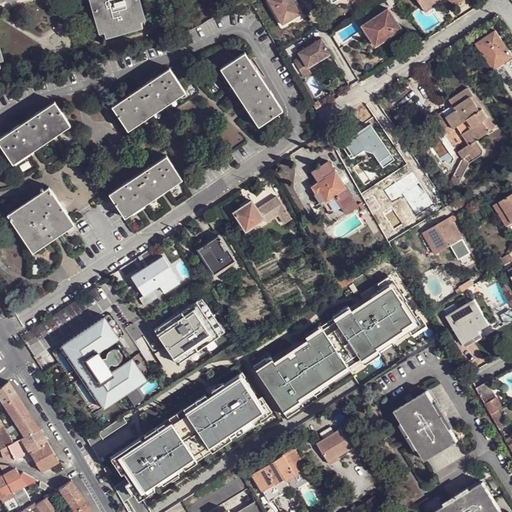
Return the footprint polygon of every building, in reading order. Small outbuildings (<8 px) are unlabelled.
[(106,34),(96,0),(91,0),(101,35),(106,34)] [(96,0),(106,34),(109,39),(145,29),(144,23),(137,0),(96,0)] [(137,0),(144,23),(149,21),(142,0),(137,0)] [(300,16),(301,16),(297,7),(292,0),(268,0),(269,2),(283,26),(300,16)] [(448,0),(453,7),(459,3),(463,0),(416,0),(423,9),(437,0),(439,2),(441,0),(448,0)] [(437,0),(423,9),(425,12),(439,3),(439,2),(437,0)] [(282,30),(283,26),(269,2),(267,2),(282,30)] [(403,30),(388,8),(360,27),(374,49),(403,30)] [(283,26),(282,30),(302,18),(300,16),(283,26)] [(511,55),(496,34),(478,47),(495,72),(511,60),(511,55)] [(325,44),(302,58),(304,62),(297,66),(306,81),(313,77),(310,72),(333,59),(325,44)] [(282,110),(245,53),(226,65),(264,122),(282,110)] [(224,67),(261,124),(264,122),(226,65),(224,67)] [(127,128),(184,90),(169,69),(113,106),(127,128)] [(492,98),(496,94),(490,86),(486,89),(492,98)] [(432,121),(444,139),(453,132),(465,149),(459,154),(464,162),(470,157),(474,163),(482,157),(484,156),(484,153),(483,150),(477,142),(491,133),(484,123),(490,119),(484,110),(481,112),(473,99),(475,98),(469,89),(450,102),(453,106),(432,121)] [(128,130),(186,92),(184,90),(127,128),(128,130)] [(481,112),(484,110),(476,97),(475,98),(473,99),(481,112)] [(0,138),(0,142),(12,160),(69,123),(55,102),(0,138)] [(484,123),(491,133),(497,129),(490,119),(484,123)] [(14,163),(71,125),(69,123),(12,160),(14,163)] [(372,128),(351,143),(359,155),(367,149),(377,151),(382,159),(390,154),(372,128)] [(359,155),(351,143),(344,148),(353,159),(359,155)] [(390,154),(382,159),(388,167),(395,162),(390,154)] [(181,176),(167,156),(110,194),(124,215),(181,176)] [(329,162),(319,168),(326,178),(335,171),(329,162)] [(470,166),(464,162),(456,178),(454,177),(450,186),(458,190),(470,166)] [(326,178),(319,168),(310,174),(318,185),(326,179),(326,178)] [(348,190),(335,171),(326,178),(326,179),(318,185),(312,188),(318,195),(322,193),(327,203),(348,190)] [(414,173),(411,175),(418,185),(421,183),(414,173)] [(411,175),(386,192),(393,203),(404,195),(418,216),(435,205),(421,183),(418,185),(411,175)] [(125,217),(182,179),(181,176),(124,215),(125,217)] [(10,217),(51,190),(49,187),(8,214),(10,217)] [(31,249),(72,222),(51,190),(10,217),(31,249)] [(327,203),(323,206),(330,217),(355,202),(348,190),(327,203)] [(323,206),(327,203),(322,193),(318,195),(323,206)] [(257,207),(267,222),(275,217),(281,227),(292,220),(277,195),(257,207)] [(511,196),(500,204),(511,222),(511,196)] [(235,213),(247,232),(265,220),(253,201),(235,213)] [(452,219),(423,236),(428,243),(432,241),(440,255),(464,241),(452,219)] [(31,249),(33,252),(66,230),(74,224),(72,222),(31,249)] [(80,233),(74,224),(66,230),(71,238),(80,233)] [(198,250),(215,275),(236,262),(219,237),(198,250)] [(432,241),(428,243),(436,257),(440,255),(432,241)] [(164,257),(133,277),(146,296),(141,300),(145,305),(158,297),(154,291),(162,286),(166,292),(181,282),(164,257)] [(216,277),(237,264),(236,262),(215,275),(216,277)] [(341,292),(356,282),(352,276),(337,285),(341,292)] [(382,282),(253,367),(283,411),(412,325),(382,282)] [(220,302),(225,297),(218,287),(213,292),(220,302)] [(172,316),(159,325),(157,321),(150,326),(172,360),(185,352),(183,348),(190,343),(193,347),(199,343),(197,339),(204,334),(207,338),(219,330),(197,295),(184,303),(187,307),(179,312),(174,304),(167,308),(172,316)] [(225,297),(220,302),(224,310),(234,303),(229,295),(225,297)] [(448,316),(462,340),(479,331),(480,332),(491,325),(475,298),(471,300),(473,302),(457,311),(448,316)] [(448,316),(457,311),(454,305),(445,311),(448,316)] [(106,318),(64,346),(81,373),(88,382),(105,409),(148,381),(133,359),(112,373),(99,353),(120,339),(106,318)] [(465,345),(481,335),(480,332),(479,331),(462,340),(465,345)] [(81,373),(75,377),(76,378),(80,386),(81,387),(88,382),(81,373)] [(240,373),(116,456),(140,494),(266,413),(240,373)] [(8,382),(0,388),(0,399),(15,422),(24,436),(39,429),(8,382)] [(477,390),(486,405),(498,399),(488,383),(477,390)] [(428,390),(396,410),(426,460),(458,440),(428,390)] [(486,405),(492,416),(504,409),(498,399),(486,405)] [(511,409),(510,407),(502,413),(506,420),(511,415),(511,409)] [(0,448),(12,442),(5,429),(0,420),(0,448)] [(7,428),(5,429),(12,442),(16,441),(20,438),(24,436),(15,422),(7,428)] [(48,442),(39,429),(24,436),(20,438),(29,452),(48,442)] [(341,429),(318,442),(330,461),(353,448),(341,429)] [(23,455),(16,441),(12,442),(0,448),(0,449),(3,459),(15,460),(23,455)] [(58,462),(48,442),(29,452),(41,471),(58,462)] [(295,451),(284,458),(296,476),(307,469),(295,451)] [(251,469),(255,476),(266,469),(265,468),(280,459),(276,453),(251,469)] [(278,489),(296,478),(296,476),(284,458),(284,457),(280,459),(265,468),(266,469),(276,487),(278,489)] [(0,465),(0,469),(3,475),(11,471),(15,468),(8,466),(0,465)] [(3,475),(12,491),(35,479),(22,472),(19,475),(15,468),(11,471),(3,475)] [(264,494),(276,487),(266,469),(255,476),(254,477),(264,494)] [(0,497),(0,498),(6,495),(12,491),(3,475),(0,477),(0,497)] [(183,511),(209,511),(249,489),(241,477),(183,511)] [(92,511),(71,480),(59,488),(75,511),(92,511)] [(502,511),(484,482),(434,511),(502,511)] [(6,495),(0,498),(8,511),(17,511),(23,509),(24,509),(17,502),(14,495),(8,499),(6,495)] [(42,511),(50,511),(54,509),(46,497),(37,504),(42,511)] [(262,511),(257,501),(239,511),(262,511)] [(24,509),(23,509),(25,511),(42,511),(37,504),(36,502),(24,509)]
